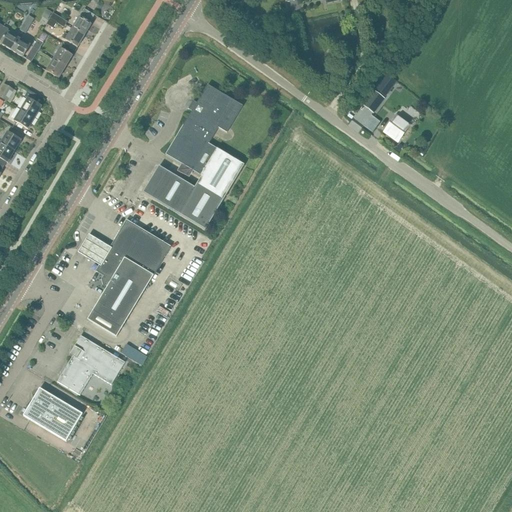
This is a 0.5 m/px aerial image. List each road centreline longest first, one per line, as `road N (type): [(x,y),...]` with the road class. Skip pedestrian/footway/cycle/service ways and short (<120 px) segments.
road 1 (unclassified): [(511,247),(185,13)]
road 2 (tertiary): [(22,281),(185,13)]
road 3 (unclassified): [(0,394),(57,302),(22,281)]
